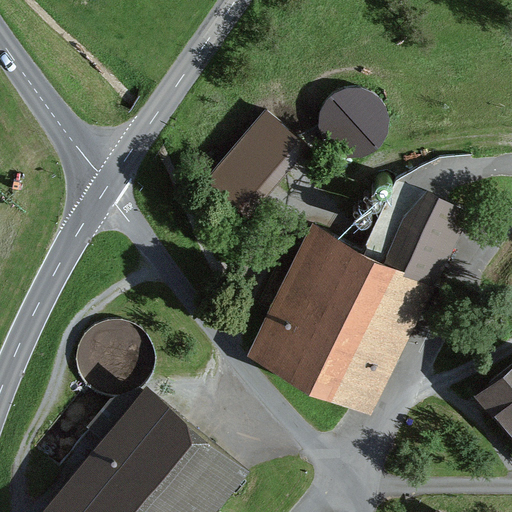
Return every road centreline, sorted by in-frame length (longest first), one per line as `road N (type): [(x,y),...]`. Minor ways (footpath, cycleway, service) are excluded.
road 1 (unclassified): [(105,186),(355,511)]
road 2 (track): [(511,223),(336,479)]
road 3 (tertiary): [(105,186),(56,268),(0,391)]
road 4 (tertiary): [(236,0),(105,186)]
road 5 (tertiary): [(0,33),(105,186)]
road 6 (track): [(511,489),(336,479)]
